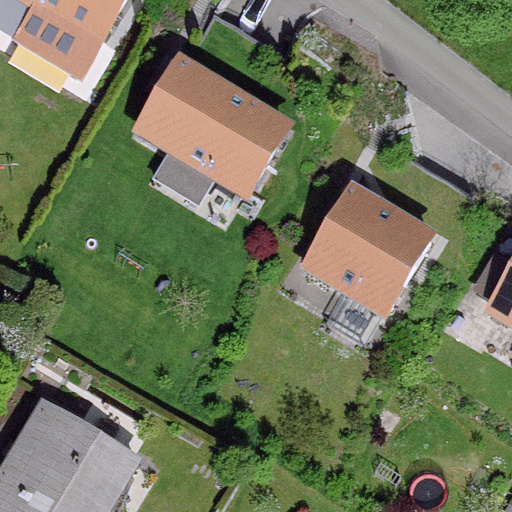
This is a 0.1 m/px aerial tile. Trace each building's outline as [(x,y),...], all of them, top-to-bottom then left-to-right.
[(123,0),(11,0),(94,49),(123,0)] [(175,72),(136,137),(242,201),(281,136),(175,72)] [(346,198),(302,271),(383,319),(427,247),(346,198)] [(511,273),(487,315),(511,330),(511,273)] [(28,433),(0,479),(0,488),(39,511),(97,511),(126,465),(40,414),(28,433)] [(39,511),(0,488),(0,511),(39,511)]
